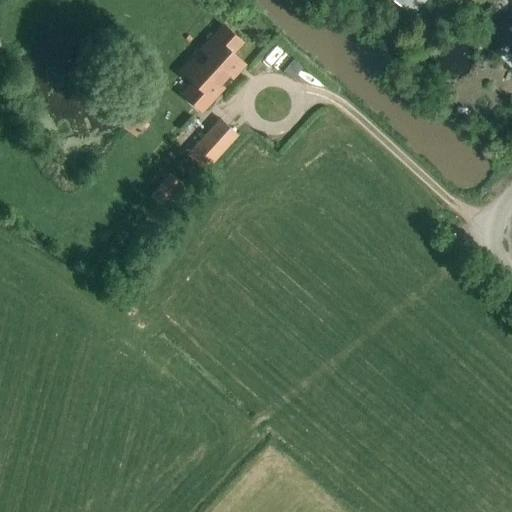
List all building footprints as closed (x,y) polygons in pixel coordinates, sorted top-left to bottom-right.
[(392,0),(408,14),(421,0),(392,0)] [(511,12),(492,33),(504,44),(511,52),(511,12)] [(218,85),(239,62),(230,53),(240,43),(224,28),(201,52),(211,61),(202,70),(195,63),(184,76),(194,85),(183,97),(199,112),(221,87),(218,85)] [(510,68),(511,65),(511,52),(504,44),(495,53),(510,68)] [(202,174),(235,139),(217,122),(185,158),(202,174)] [(167,172),(153,188),(169,202),(183,186),(167,172)]
